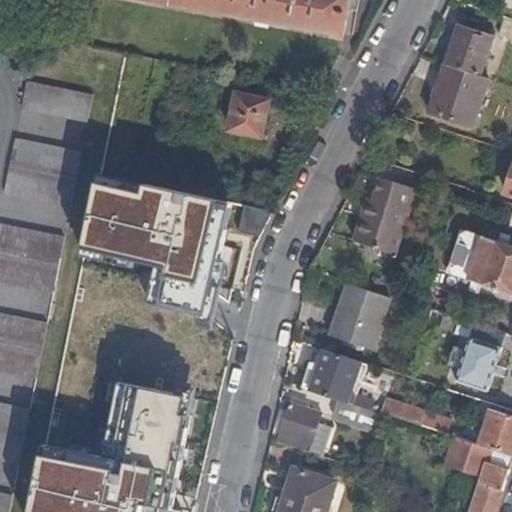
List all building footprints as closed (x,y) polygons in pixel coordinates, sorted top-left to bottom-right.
[(159,0),(345,31),(349,6),(358,7),(359,0),(159,0)] [(511,20),(508,19),(502,36),(511,38),(511,20)] [(485,75),(497,38),(462,27),(433,111),(476,125),(492,78),(485,75)] [(88,121),(94,94),(28,81),(23,108),(88,121)] [(263,135),(270,99),(237,92),(230,128),(263,135)] [(5,193),(70,206),(81,153),(16,139),(5,193)] [(155,165),(152,183),(163,185),(167,168),(155,165)] [(208,320),(229,215),(222,214),(225,200),(99,174),(83,258),(157,273),(150,308),(208,320)] [(417,190),(380,177),(371,200),(366,202),(352,240),(394,254),(417,190)] [(0,280),(54,291),(65,237),(0,223),(0,280)] [(471,278),(484,236),(460,228),(447,271),(471,278)] [(511,243),(484,234),(484,236),(471,278),(470,280),(511,292),(511,243)] [(395,297),(347,281),(331,335),(378,350),(395,297)] [(0,370),(36,378),(47,324),(0,314),(0,370)] [(486,390),(505,333),(474,323),(469,336),(461,360),(455,380),(486,390)] [(461,360),(469,336),(453,331),(445,354),(461,360)] [(310,360),(301,386),(342,400),(347,401),(351,389),(361,362),(328,351),(324,364),(310,360)] [(156,511),(158,505),(172,508),(182,398),(113,384),(103,456),(45,444),(31,511),(156,511)] [(376,398),(351,389),(347,401),(373,410),(376,398)] [(387,396),(381,412),(384,413),(440,431),(446,414),(387,396)] [(278,437),(310,448),(319,421),(323,408),(291,398),(278,437)] [(347,401),(342,400),(337,413),(380,428),(384,413),(381,412),(373,410),(347,401)] [(0,459),(19,463),(30,410),(0,403),(0,459)] [(511,453),(511,414),(491,408),(479,443),(511,453)] [(319,421),(310,448),(323,452),(332,426),(319,421)] [(496,511),(511,463),(511,453),(479,443),(459,437),(450,463),(482,474),(470,511),(496,511)] [(324,511),(334,480),(294,467),(280,511),(324,511)] [(0,511),(8,511),(12,495),(0,492),(0,511)]
